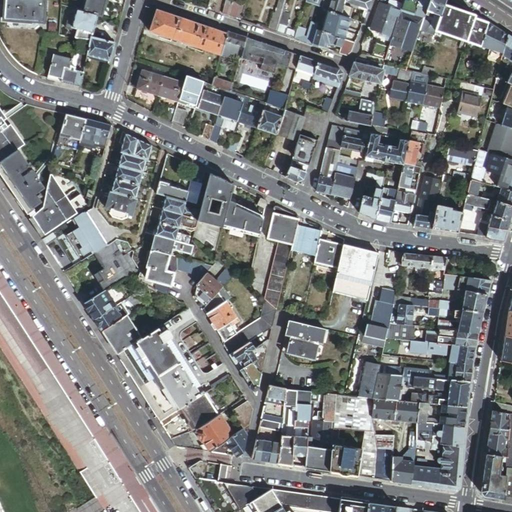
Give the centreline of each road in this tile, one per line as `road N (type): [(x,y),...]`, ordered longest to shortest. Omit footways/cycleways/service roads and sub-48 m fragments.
road 1 (primary): [(191,511),(0,216)]
road 2 (residential): [(108,108),(368,234),(407,241)]
road 3 (primary): [(0,252),(167,511)]
road 4 (tertiary): [(511,255),(466,506)]
road 5 (residential): [(246,471),(466,506)]
road 6 (residential): [(150,0),(351,65)]
